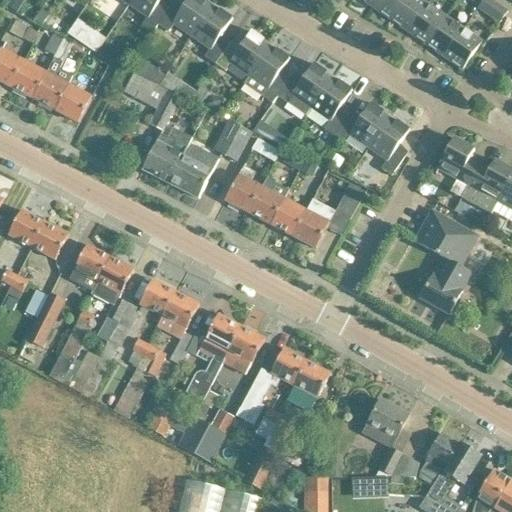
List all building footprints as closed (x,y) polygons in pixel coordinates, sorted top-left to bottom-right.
[(162,0),(134,0),(130,6),(148,19),(143,26),(153,34),(159,26),(167,14),(158,7),(162,0)] [(192,38),(214,7),(204,0),(190,0),(182,13),(172,6),(167,14),(159,26),(169,33),(174,26),(192,38)] [(360,0),(373,9),(379,0),(360,0)] [(391,22),(406,0),(379,0),(373,9),(391,22)] [(409,34),(429,5),(421,0),(406,0),(391,22),(409,34)] [(469,0),(469,1),(479,8),(485,0),(469,0)] [(509,13),(490,0),(485,0),(479,8),(479,9),(500,24),(509,13)] [(427,46),(447,18),(429,5),(409,34),(427,46)] [(233,20),(214,7),(192,38),(210,51),(205,58),(216,66),(229,46),(220,39),(233,20)] [(43,10),(35,21),(43,26),(50,15),(43,10)] [(444,59),(464,30),(447,18),(427,46),(444,59)] [(75,25),(67,36),(78,43),(85,32),(75,25)] [(24,41),(32,45),(38,34),(30,30),(24,41)] [(483,43),(464,30),(444,59),(463,71),(483,43)] [(249,78),(271,46),(252,33),(239,52),(229,46),(216,66),(226,73),(232,65),(249,78)] [(54,34),(45,52),(56,58),(65,40),(54,34)] [(56,58),(54,61),(63,65),(73,45),(65,40),(56,58)] [(271,46),(249,78),(244,85),(273,105),(278,98),(287,86),(277,79),(291,60),(271,46)] [(0,54),(0,82),(11,89),(25,63),(2,51),(0,54)] [(87,56),(81,66),(89,70),(103,77),(108,68),(87,56)] [(137,57),(128,71),(130,72),(134,74),(140,77),(148,65),(137,57)] [(47,75),(34,100),(56,112),(69,87),(74,79),(60,71),(63,65),(54,61),(47,75)] [(25,63),(11,89),(34,100),(47,75),(25,63)] [(307,117),(312,110),(334,78),(315,65),(301,84),(292,78),(287,86),(278,98),(307,117)] [(117,66),(110,78),(123,85),(130,72),(128,71),(117,66)] [(179,98),(159,87),(140,77),(134,74),(124,93),(159,111),(151,126),(163,132),(181,99),(179,98)] [(353,92),(334,78),(312,110),(330,122),(325,130),(335,137),(349,118),(340,111),(353,92)] [(197,94),(192,101),(200,106),(213,85),(205,80),(197,94)] [(69,87),(56,112),(79,124),(88,107),(92,99),(69,87)] [(188,87),(179,98),(181,99),(190,104),(192,101),(197,94),(188,87)] [(369,150),(391,118),(389,117),(391,115),(381,108),(380,110),(372,105),(359,124),(349,118),(335,137),(346,145),(351,137),(369,150)] [(410,131),(403,126),(404,124),(395,118),(393,119),(391,118),(369,150),(387,162),(382,170),(393,177),(406,157),(397,151),(410,131)] [(237,163),(252,134),(231,123),(216,152),(237,163)] [(254,135),(264,140),(271,129),(262,123),(254,135)] [(170,185),(184,157),(193,140),(173,130),(168,139),(162,136),(143,171),(170,185)] [(438,171),(469,187),(481,165),(471,159),(475,151),(455,140),(438,171)] [(253,151),(275,164),(281,153),(259,141),(253,151)] [(184,157),(170,185),(200,200),(209,182),(220,161),(201,152),(190,146),(184,157)] [(295,155),(289,168),(300,173),(306,160),(295,155)] [(481,165),(469,187),(462,199),(492,216),(499,204),(511,178),(511,171),(495,162),(491,171),(481,165)] [(244,167),(240,177),(226,202),(249,215),(263,189),(252,183),(257,174),(244,167)] [(511,178),(499,204),(511,210),(511,178)] [(268,179),(263,189),(249,215),(271,226),(285,201),(290,191),(268,179)] [(350,222),(366,195),(367,194),(351,186),(336,213),(350,220),(349,221),(350,222)] [(308,213),(307,213),(285,201),(271,226),(294,238),(308,213)] [(330,209),(314,201),(307,213),(308,213),(294,238),(317,250),(334,218),(327,214),(330,209)] [(33,249),(46,225),(23,212),(10,237),(33,249)] [(462,268),(479,238),(433,212),(415,243),(445,260),(435,277),(434,277),(421,300),(450,316),(459,299),(473,274),(462,268)] [(46,225),(33,249),(34,250),(56,262),(60,255),(69,237),(46,225)] [(93,293),(111,259),(88,247),(75,271),(75,272),(70,281),(93,293)] [(93,293),(92,296),(113,307),(107,318),(119,325),(129,306),(119,300),(135,271),(111,259),(93,293)] [(12,289),(18,277),(7,271),(1,284),(12,289)] [(18,277),(12,289),(23,295),(29,283),(18,277)] [(164,318),(177,294),(154,281),(140,306),(164,318)] [(164,318),(158,329),(173,337),(179,326),(187,331),(200,306),(177,294),(164,318)] [(65,302),(51,295),(27,342),(41,349),(65,302)] [(118,349),(120,350),(141,311),(129,306),(119,325),(114,332),(114,334),(108,345),(100,360),(81,396),(90,401),(113,358),(118,349)] [(84,312),(49,379),(62,386),(74,363),(91,330),(89,329),(94,318),(84,312)] [(223,366),(242,328),(219,316),(206,341),(200,353),(213,360),(206,373),(203,372),(202,372),(199,374),(197,375),(196,376),(187,393),(203,402),(222,365),(223,366)] [(103,328),(97,339),(108,345),(114,334),(103,328)] [(266,341),(242,328),(223,366),(245,378),(252,365),(253,365),(266,341)] [(185,333),(170,362),(171,363),(179,367),(195,339),(185,333)] [(133,354),(128,364),(137,369),(143,359),(149,347),(138,341),(132,353),(133,354)] [(159,352),(149,347),(143,359),(154,365),(148,375),(155,380),(167,357),(159,353),(159,352)] [(295,388),(308,363),(285,351),(272,375),(295,388)] [(89,355),(71,391),(81,396),(100,360),(89,355)] [(137,369),(137,370),(142,373),(143,373),(148,375),(154,365),(143,359),(137,369)] [(331,375),(308,363),(295,388),(287,402),(310,413),(317,399),(318,400),(331,375)] [(260,405),(273,380),(260,374),(241,409),(245,411),(260,418),(266,407),(260,405)] [(193,419),(177,448),(211,466),(213,463),(222,446),(227,436),(211,428),(204,425),(206,421),(204,420),(209,410),(211,411),(218,398),(208,393),(203,402),(194,419),(193,419)] [(381,402),(372,419),(364,435),(392,450),(400,434),(410,417),(381,402)] [(262,422),(255,436),(266,442),(274,428),(280,415),(269,409),(262,422)] [(148,430),(165,438),(175,419),(157,410),(148,430)] [(280,415),(274,428),(285,434),(291,421),(290,421),(280,415)] [(285,434),(274,428),(266,442),(263,448),(274,454),(285,434)] [(434,489),(460,447),(442,435),(431,452),(428,456),(429,457),(425,464),(426,464),(420,474),(420,480),(434,489)] [(427,501),(421,510),(423,511),(459,511),(461,511),(463,508),(448,499),(457,484),(464,488),(472,475),(483,458),(462,444),(460,447),(443,475),(435,488),(434,489),(427,501)] [(263,448),(244,484),(261,492),(279,456),(274,454),(263,448)] [(415,479),(419,465),(391,450),(380,472),(380,471),(376,479),(391,479),(403,478),(415,479)] [(490,511),(510,481),(495,471),(484,488),(477,499),(477,500),(473,511),(462,511),(461,511),(459,511),(490,511)] [(402,487),(403,478),(391,479),(390,486),(402,487)] [(307,480),(306,511),(330,511),(330,480),(307,480)] [(387,480),(352,482),(352,497),(388,496),(387,480)] [(511,511),(511,482),(510,481),(490,511),(511,511)] [(178,511),(262,511),(265,502),(186,482),(178,511)] [(348,499),(348,491),(348,482),(332,483),(331,511),(341,511),(341,499),(348,499)] [(298,511),(294,509),(274,499),(266,511),(298,511)]
